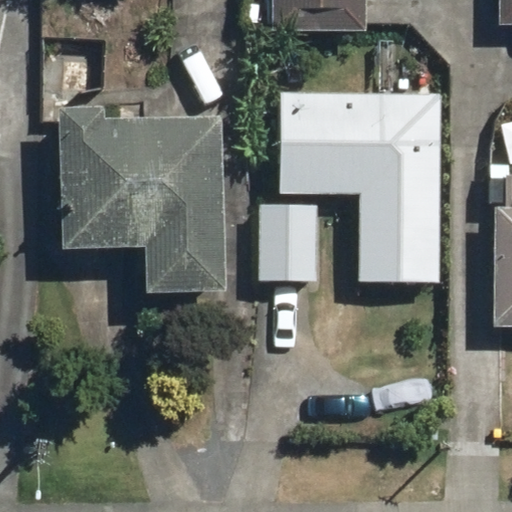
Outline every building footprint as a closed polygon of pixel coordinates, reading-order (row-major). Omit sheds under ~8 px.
[(277,0),(277,22),(368,23),(367,0),(277,0)] [(511,0),(502,0),(503,19),(511,18),(511,0)] [(65,99),(65,245),(151,245),(150,288),(227,288),(227,111),(112,110),(112,99),(98,99),(98,56),(65,56),(65,99)] [(275,188),(364,192),(360,273),(439,277),(444,180),(448,95),(280,87),(275,188)] [(511,166),(511,167),(510,201),(501,201),(498,318),(511,318),(511,166)] [(325,197),(265,194),(260,278),(320,281),(325,197)]
